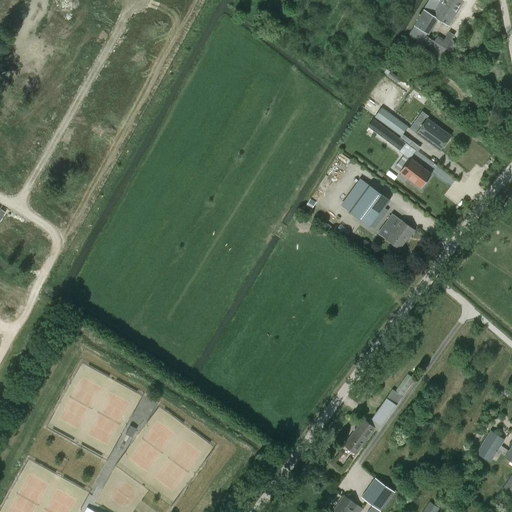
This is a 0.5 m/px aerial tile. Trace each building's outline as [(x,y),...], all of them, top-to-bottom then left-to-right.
[(414,26),(408,35),(421,43),(427,34),(429,35),(438,19),(449,26),(464,1),(461,0),(440,0),(437,6),(430,0),(414,26)] [(439,60),(449,43),(438,36),(428,52),(439,60)] [(424,71),(429,75),(437,63),(429,59),(424,67),(423,66),(417,74),(421,76),(424,71)] [(409,93),(412,89),(386,70),(383,74),(409,93)] [(400,137),(407,127),(381,107),(374,117),(400,137)] [(427,118),(416,133),(440,151),(451,136),(427,118)] [(404,143),(373,120),(368,127),(399,150),(404,143)] [(403,134),(401,137),(418,150),(420,147),(403,134)] [(423,186),(431,173),(410,157),(401,172),(423,186)] [(394,181),(397,177),(388,171),(386,175),(394,181)] [(368,185),(349,212),(370,227),(389,201),(368,185)] [(306,205),(311,208),(315,200),(309,198),(306,205)] [(381,228),(391,235),(386,242),(398,251),(406,239),(408,240),(414,230),(392,214),(381,228)] [(368,424),(362,419),(343,445),(356,454),(374,429),(378,431),(396,405),(415,380),(407,374),(403,379),(395,392),(392,390),(386,398),(368,424)] [(489,463),(500,446),(504,440),(491,431),(476,453),(489,463)] [(361,497),(380,511),(394,491),(375,477),(361,497)] [(360,511),(362,510),(362,509),(344,496),(332,511),(360,511)] [(438,511),(439,510),(429,503),(422,511),(438,511)]
